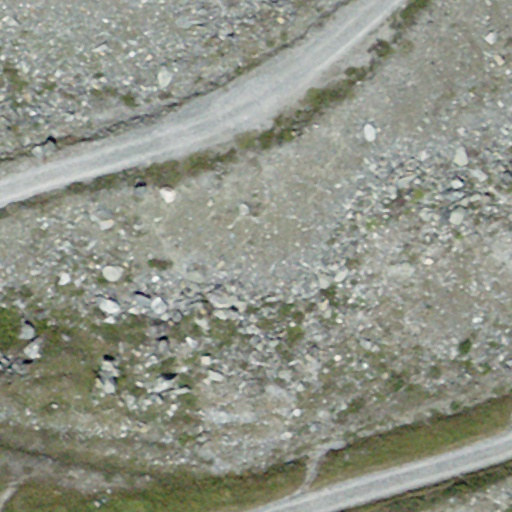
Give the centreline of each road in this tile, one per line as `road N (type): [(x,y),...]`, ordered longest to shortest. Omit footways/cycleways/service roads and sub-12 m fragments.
road 1 (track): [(0,191),(249,102),(382,0)]
road 2 (track): [(511,443),(287,511)]
